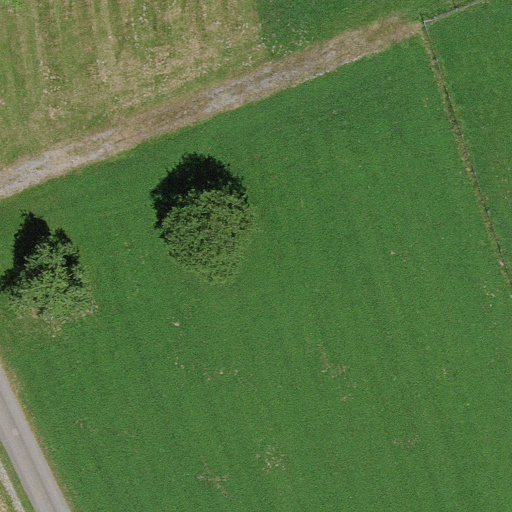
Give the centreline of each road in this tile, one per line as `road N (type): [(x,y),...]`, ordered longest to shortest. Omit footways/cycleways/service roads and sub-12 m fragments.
road 1 (track): [(0,186),(415,26)]
road 2 (track): [(0,395),(51,511)]
